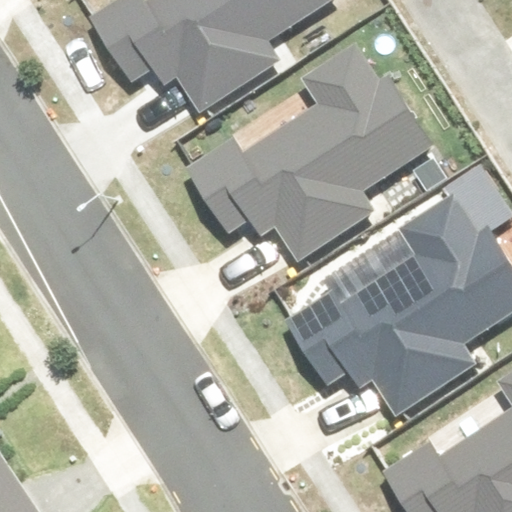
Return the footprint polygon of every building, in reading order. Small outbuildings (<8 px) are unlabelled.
[(345,15),(335,0),(176,0),(156,12),(148,0),(144,0),(103,24),(142,90),(160,80),(193,136),(285,82),(271,58),(345,15)] [(381,199),(437,166),(368,49),(187,155),(243,250),(252,244),(262,260),(282,248),(301,280),(385,231),(379,222),(391,215),(381,199)] [(281,301),(332,390),(354,376),(374,410),(383,405),(399,433),(494,379),(477,351),(511,331),(511,249),(477,189),(281,301)] [(511,511),(511,380),(370,467),(397,511),(511,511)] [(0,511),(35,511),(0,459),(0,511)]
